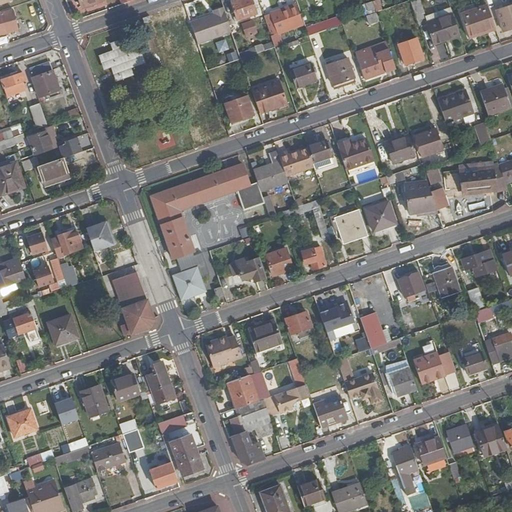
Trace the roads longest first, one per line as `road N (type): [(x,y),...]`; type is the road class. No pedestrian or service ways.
road 1 (residential): [(121,185),(511,50)]
road 2 (residential): [(177,332),(511,216)]
road 3 (residential): [(230,479),(511,382)]
road 4 (residential): [(0,393),(177,332)]
road 5 (residential): [(65,34),(121,185)]
road 6 (residential): [(121,185),(177,332)]
road 7 (residential): [(177,332),(230,479)]
road 8 (residential): [(0,227),(121,185)]
